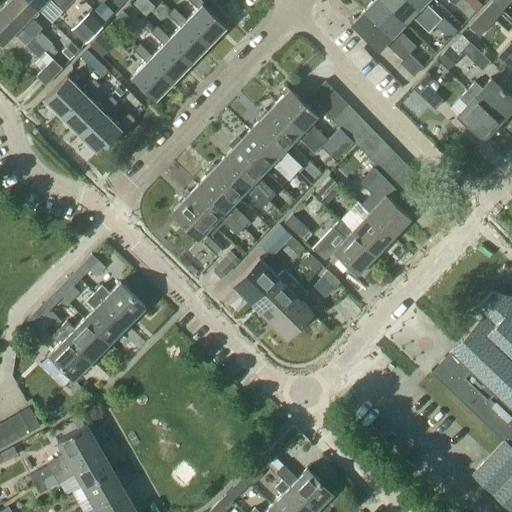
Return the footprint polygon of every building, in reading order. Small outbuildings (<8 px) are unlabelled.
[(30,0),(7,0),(1,6),(45,49),(52,42),(39,28),(41,26),(29,15),(37,7),(30,0)] [(30,0),(37,7),(44,0),(53,0),(63,9),(71,0),(30,0)] [(149,0),(135,0),(133,3),(146,15),(155,5),(149,0)] [(189,0),(197,7),(186,18),(184,20),(207,43),(224,25),(202,3),(204,1),(202,0),(189,0)] [(405,21),(382,0),(370,0),(372,2),(364,10),(408,52),(415,45),(398,28),(405,21)] [(435,24),(409,0),(382,0),(405,21),(411,15),(428,31),(435,24)] [(424,0),(409,0),(435,24),(441,17),(424,1),(424,0)] [(465,0),(476,10),(482,4),(478,0),(465,0)] [(492,0),(502,9),(510,0),(492,0)] [(189,61),(207,43),(184,20),(186,18),(174,5),(168,12),(180,24),(169,35),(166,38),(189,61)] [(45,49),(1,6),(0,7),(0,39),(3,42),(13,31),(38,56),(45,49)] [(84,43),(106,21),(92,6),(69,29),(84,43)] [(123,10),(114,20),(122,28),(131,18),(123,10)] [(409,53),(408,52),(364,10),(355,19),(353,17),(347,22),(376,51),(384,43),(401,60),(400,62),(413,75),(422,66),(409,53)] [(172,79),(189,61),(166,38),(169,35),(157,23),(150,30),(163,42),(152,53),(149,56),(172,79)] [(90,45),(100,55),(111,44),(101,34),(90,45)] [(154,97),(172,79),(149,56),(152,53),(139,41),(133,48),(145,60),(131,74),(154,97)] [(491,61),(469,41),(462,50),(483,69),(491,61)] [(511,43),(510,41),(497,55),(511,69),(511,43)] [(71,42),(62,51),(70,59),(79,50),(71,42)] [(459,55),(449,46),(438,58),(448,67),(459,55)] [(61,68),(51,58),(35,75),(45,85),(61,68)] [(91,73),(98,81),(107,71),(100,64),(91,73)] [(433,80),(425,72),(411,87),(434,108),(442,100),(428,86),(433,80)] [(44,98),(62,116),(84,92),(87,95),(99,83),(93,76),(80,88),(66,75),(44,98)] [(467,89),(499,120),(511,106),(511,97),(490,77),(481,87),(475,81),(467,89)] [(310,96),(318,104),(333,89),(326,81),(310,96)] [(276,102),(321,145),(328,138),(310,121),(316,114),(287,86),(282,91),(285,93),(276,102)] [(116,88),(112,93),(117,98),(121,94),(116,88)] [(318,104),(325,112),(341,97),(333,89),(318,104)] [(459,97),(465,103),(455,114),(481,139),(499,120),(467,89),(459,97)] [(62,116),(80,133),(103,110),(105,113),(118,100),(111,94),(99,106),(87,95),(84,92),(62,116)] [(325,112),(333,120),(349,104),(341,97),(325,112)] [(321,145),(276,102),(268,111),(265,108),(260,113),(291,141),(297,135),(314,152),(321,145)] [(333,120),(341,128),(356,112),(349,104),(333,120)] [(103,110),(80,133),(98,151),(119,129),(122,131),(135,118),(129,111),(116,124),(105,113),(103,110)] [(341,128),(348,135),(364,120),(356,112),(341,128)] [(291,141),(260,113),(256,118),(259,120),(250,129),(295,172),(302,165),(284,148),(291,141)] [(372,128),(364,120),(348,135),(356,143),(372,128)] [(379,136),(372,128),(356,143),(364,151),(379,136)] [(295,172),(250,129),(242,138),(239,135),(234,140),(264,168),(271,162),(288,179),(295,172)] [(352,143),(339,130),(325,144),(339,157),(352,143)] [(364,151),(371,159),(387,144),(379,136),(364,151)] [(264,168),(234,140),(230,144),(233,147),(224,156),(269,199),(276,193),(258,175),(264,168)] [(371,159),(379,167),(395,151),(387,144),(371,159)] [(379,167),(386,175),(402,159),(395,151),(379,167)] [(269,199),(224,156),(216,165),(213,162),(208,167),(238,196),(245,190),(262,206),(269,199)] [(386,175),(394,182),(410,167),(402,159),(386,175)] [(238,196),(208,167),(204,172),(206,175),(198,184),(243,227),(249,220),(232,203),(238,196)] [(417,175),(410,167),(394,182),(402,190),(417,175)] [(372,191),(361,203),(369,210),(367,212),(393,235),(410,216),(388,196),(396,187),(384,177),(375,168),(362,182),(369,188),(372,191)] [(321,183),(315,190),(325,199),(331,192),(321,183)] [(186,190),(182,194),(217,228),(223,221),(236,234),(243,227),(198,184),(189,192),(186,190)] [(180,202),(171,211),(216,255),(223,247),(210,235),(217,228),(182,194),(177,199),(180,202)] [(352,229),(350,231),(376,253),(393,235),(367,212),(369,210),(361,203),(358,200),(351,207),(363,217),(352,229)] [(333,224),(312,246),(325,258),(334,249),(359,272),(376,253),(350,231),(352,229),(341,218),(334,225),(333,224)] [(285,242),(291,235),(279,224),(259,245),(271,256),(285,242)] [(297,253),(303,247),(291,235),(285,242),(297,253)] [(215,265),(225,275),(240,260),(230,250),(215,265)] [(321,264),(309,252),(303,258),(315,270),(321,264)] [(90,253),(79,264),(85,270),(86,272),(89,269),(98,260),(96,259),(90,253)] [(233,285),(251,303),(277,275),(260,258),(233,285)] [(105,267),(98,260),(89,269),(96,276),(105,267)] [(277,275),(251,303),(268,320),(300,286),(283,269),(277,275)] [(340,281),(327,269),(321,276),(334,288),(340,281)] [(71,284),(65,279),(55,290),(61,295),(71,284)] [(100,285),(93,292),(125,324),(143,305),(119,281),(108,293),(100,285)] [(307,292),(300,286),(268,320),(286,337),(313,310),(301,298),(307,292)] [(434,374),(490,428),(511,405),(511,294),(491,289),(471,310),(480,319),(450,349),(454,352),(444,363),(434,374)] [(61,295),(55,290),(44,301),(50,306),(61,295)] [(93,307),(83,317),(107,341),(125,324),(93,292),(85,300),(93,307)] [(44,313),(38,307),(19,326),(25,332),(44,313)] [(52,310),(47,315),(52,320),(57,325),(62,320),(52,310)] [(34,323),(42,330),(52,320),(47,315),(44,313),(34,323)] [(65,321),(58,328),(89,359),(107,341),(83,317),(72,328),(65,321)] [(71,378),(89,359),(58,328),(50,336),(57,343),(47,353),(71,378)] [(28,406),(18,411),(29,431),(39,425),(28,406)] [(19,436),(29,431),(18,411),(8,417),(19,436)] [(63,453),(47,462),(52,472),(98,446),(79,412),(71,417),(78,428),(55,440),(63,453)] [(464,452),(484,478),(486,480),(489,474),(498,482),(496,486),(511,496),(511,413),(493,434),(490,432),(464,452)] [(8,417),(0,421),(0,425),(10,442),(19,436),(8,417)] [(0,425),(0,447),(10,442),(0,425)] [(275,455),(284,446),(277,440),(266,451),(261,457),(275,471),(282,464),(283,463),(275,455)] [(12,445),(0,451),(0,462),(17,453),(12,445)] [(111,468),(98,446),(52,472),(58,482),(74,473),(81,485),(111,468)] [(274,472),(281,479),(312,510),(331,491),(306,467),(296,478),(282,464),(275,471),(274,472)] [(248,483),(259,472),(252,465),(242,476),(248,483)] [(81,485),(93,507),(123,490),(111,468),(81,485)] [(248,483),(242,476),(231,487),(238,494),(248,483)] [(278,511),(310,511),(312,510),(281,479),(273,487),(280,494),(271,504),(278,511)] [(123,490),(93,507),(84,511),(133,511),(135,511),(123,490)] [(219,511),(224,507),(217,501),(206,511),(219,511)]
